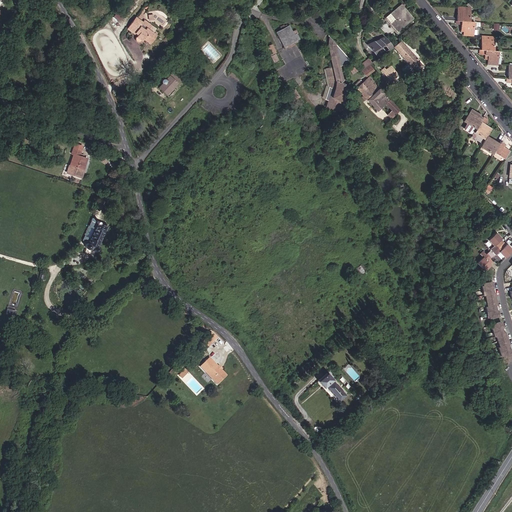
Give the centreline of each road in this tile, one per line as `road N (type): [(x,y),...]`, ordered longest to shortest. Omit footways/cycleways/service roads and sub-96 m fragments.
road 1 (unclassified): [(346,511),(316,455),(229,338),(161,276),(134,171)]
road 2 (residential): [(134,171),(222,72),(246,16),(319,28)]
road 3 (unknown): [(161,276),(90,323),(71,326),(56,318),(52,296),(82,264)]
road 4 (unclassified): [(131,154),(61,0)]
road 5 (residential): [(131,154),(0,101)]
